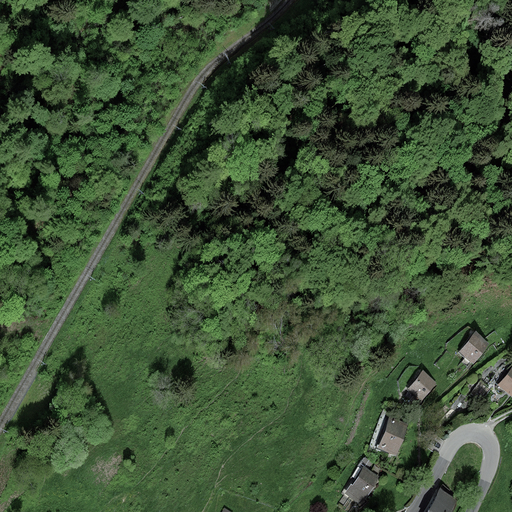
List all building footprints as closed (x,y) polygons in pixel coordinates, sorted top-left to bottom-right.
[(489,344),(476,333),(460,351),(473,362),(489,344)] [(511,369),(499,384),(511,394),(511,393),(511,369)] [(410,388),(422,399),(436,384),(424,373),(410,388)] [(379,447),(396,454),(407,424),(391,418),(379,447)] [(371,463),(364,458),(343,491),(362,502),(378,476),(367,469),(371,463)] [(450,511),(457,500),(440,491),(428,511),(450,511)]
